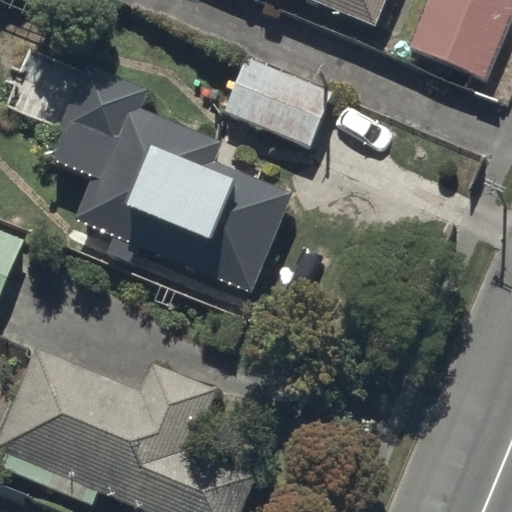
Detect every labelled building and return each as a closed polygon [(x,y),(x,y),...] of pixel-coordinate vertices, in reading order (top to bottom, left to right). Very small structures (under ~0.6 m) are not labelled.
[(297,0),(378,33),(391,0),(297,0)] [(511,19),(511,1),(508,0),(429,0),(407,51),(482,85),(511,19)] [(335,90),(247,52),(222,109),(310,147),(335,90)] [(222,143),(140,109),(146,93),(81,66),(42,163),(87,181),(71,220),(251,293),(291,194),(214,162),(222,143)] [(92,504),(98,491),(146,511),(242,511),(258,476),(191,448),(217,387),(155,361),(142,392),(36,347),(0,430),(0,450),(8,454),(3,466),(92,504)]
